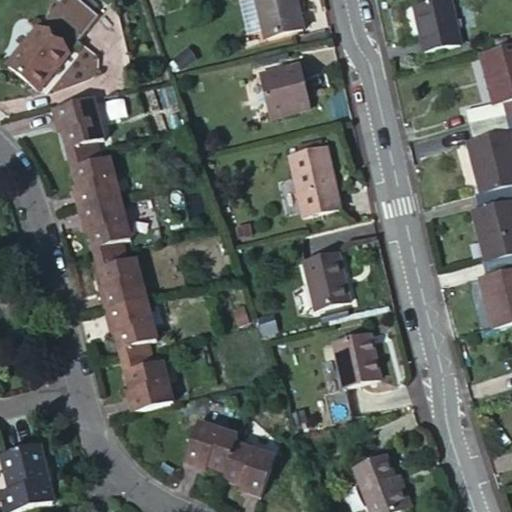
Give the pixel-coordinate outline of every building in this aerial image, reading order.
[(78,0),(61,0),(6,66),(38,93),(69,56),(101,19),(78,0)] [(253,0),(241,0),(239,1),(244,19),(257,16),(253,0)] [(295,0),(255,0),(265,40),(303,30),(295,0)] [(415,10),(425,54),(460,46),(457,32),(455,25),(450,2),(415,10)] [(331,31),(304,34),(306,46),(333,39),(331,31)] [(295,36),(297,48),(306,46),(304,34),(295,36)] [(511,47),(480,56),(486,78),(492,76),(494,86),(489,87),(494,106),(466,113),(470,128),(506,119),(502,104),(511,101),(511,47)] [(310,111),(300,68),(264,75),(273,119),(310,111)] [(492,76),(486,78),(489,87),(494,86),(492,76)] [(94,101),(53,111),(57,128),(60,127),(67,152),(97,144),(105,141),(94,101)] [(474,143),(468,144),(472,163),(478,162),(480,171),(475,173),(480,195),(511,187),(511,186),(511,141),(506,119),(470,128),(474,143)] [(299,148),(301,156),(322,152),(320,143),(299,148)] [(97,144),(67,152),(69,161),(100,154),(97,144)] [(289,159),(303,220),(341,211),(327,151),(322,152),(301,156),(289,159)] [(100,154),(69,161),(71,170),(102,161),(100,154)] [(75,196),(79,212),(120,200),(109,159),(102,161),(71,170),(78,195),(75,196)] [(483,230),(486,239),(480,241),(486,262),(511,255),(511,192),(511,187),(480,195),(475,196),(479,211),(473,213),(478,232),(483,230)] [(120,200),(79,212),(83,227),(87,226),(93,251),(131,241),(120,200)] [(249,226),(237,229),(239,240),(251,237),(249,226)] [(123,244),(93,251),(95,261),(126,253),(123,244)] [(126,253),(95,261),(98,271),(128,262),(126,253)] [(488,308),(494,330),(511,325),(511,255),(486,262),(482,263),(486,278),(480,280),(485,298),(490,297),(493,307),(488,308)] [(350,304),(339,256),(303,264),(315,312),(350,304)] [(101,297),(105,312),(146,301),(135,260),(128,262),(98,271),(105,296),(101,297)] [(490,297),(485,298),(488,308),(493,307),(490,297)] [(146,301),(105,312),(110,328),(113,327),(120,352),(150,345),(157,342),(146,301)] [(381,382),(371,337),(334,346),(344,390),(381,382)] [(150,345),(120,352),(122,362),(153,355),(150,345)] [(153,355),(122,362),(124,374),(155,365),(153,355)] [(128,400),(132,415),(174,405),(162,363),(155,365),(124,374),(131,399),(128,400)] [(351,420),(344,390),(324,394),(331,426),(351,420)] [(199,469),(201,466),(208,468),(225,474),(236,444),(238,437),(198,423),(184,464),(199,469)] [(246,494),(261,499),(276,459),(236,444),(225,474),(222,481),(240,488),(247,490),(246,494)] [(20,511),(54,504),(40,447),(0,457),(9,492),(0,493),(0,497),(3,511),(20,511)] [(386,459),(354,471),(370,511),(399,511),(411,508),(402,485),(397,487),(394,480),(386,459)]
